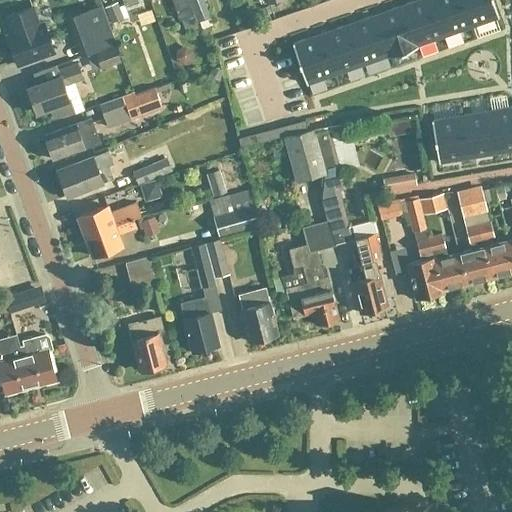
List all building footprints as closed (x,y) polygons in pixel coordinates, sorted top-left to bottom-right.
[(170,0),(179,22),(193,17),(186,0),(170,0)] [(192,0),(188,2),(197,24),(211,19),(203,0),(192,0)] [(443,39),(429,0),(422,0),(401,7),(416,50),(417,49),(417,48),(443,39)] [(470,29),(459,0),(429,0),(443,39),(470,29)] [(459,0),(470,29),(498,19),(491,0),(459,0)] [(104,9),(111,25),(122,20),(116,4),(104,9)] [(401,7),(374,17),(389,59),(416,50),(401,7)] [(6,38),(17,67),(53,54),(42,25),(37,26),(31,8),(5,18),(11,36),(6,38)] [(100,8),(72,18),(85,56),(114,46),(100,8)] [(388,59),(389,59),(374,17),(347,26),(361,67),(387,58),(388,59)] [(320,36),(334,77),(361,67),(347,26),(320,36)] [(306,86),(334,77),(320,36),(291,46),(306,86)] [(120,63),(114,47),(94,54),(100,71),(120,63)] [(32,114),(34,113),(35,115),(48,110),(52,121),(72,114),(68,103),(63,88),(82,81),(76,65),(57,72),(59,78),(26,90),(30,101),(28,101),(27,104),(30,113),(32,114)] [(445,77),(472,76),(471,69),(445,71),(445,77)] [(77,90),(85,110),(105,103),(97,82),(77,90)] [(153,89),(134,96),(133,94),(98,106),(103,121),(126,113),(129,121),(160,110),(153,89)] [(511,108),(488,113),(495,155),(511,152),(511,108)] [(460,117),(467,160),(495,155),(488,113),(460,117)] [(438,165),(467,160),(460,117),(430,122),(438,165)] [(99,144),(90,120),(44,137),(52,161),(99,144)] [(304,122),(295,124),(297,134),(307,131),(304,122)] [(295,124),(285,127),(288,136),(297,134),(295,124)] [(285,127),(275,129),(278,139),(288,136),(285,127)] [(321,202),(326,221),(326,222),(333,246),(334,246),(350,242),(360,281),(352,283),(360,316),(387,309),(378,276),(379,276),(375,262),(380,261),(374,238),(377,238),(373,223),(350,229),(349,224),(347,225),(338,192),(345,191),(328,128),(313,131),(325,175),(324,176),(321,202)] [(275,129),(266,132),(268,141),(278,139),(275,129)] [(296,183),(324,176),(325,175),(313,131),(285,138),(296,183)] [(358,152),(382,148),(379,131),(355,135),(358,152)] [(266,132),(256,134),(259,144),(268,141),(266,132)] [(256,134),(247,137),(249,146),(259,144),(256,134)] [(247,137),(237,139),(240,149),(249,146),(247,137)] [(341,169),(359,164),(353,137),(334,141),(341,169)] [(67,199),(102,185),(113,180),(108,168),(113,166),(108,153),(92,159),(56,173),(67,199)] [(137,187),(171,173),(166,160),(132,174),(137,187)] [(225,193),(219,172),(206,176),(212,197),(225,193)] [(469,194),(475,216),(487,213),(481,191),(469,194)] [(219,238),(258,227),(248,192),(209,203),(219,238)] [(475,216),(469,194),(457,197),(463,220),(475,216)] [(429,198),(418,201),(422,215),(433,212),(444,209),(440,195),(429,198)] [(413,234),(420,262),(406,265),(414,301),(442,294),(441,292),(427,239),(417,200),(398,205),(401,216),(407,214),(412,234),(413,234)] [(77,219),(85,239),(132,221),(140,218),(134,203),(108,213),(106,208),(77,219)] [(146,237),(161,233),(157,216),(141,221),(146,237)] [(132,221),(85,239),(92,259),(121,248),(117,237),(136,230),(132,221)] [(326,222),(302,228),(307,245),(288,250),(294,276),(273,282),(277,297),(285,294),(292,320),(312,314),(316,327),(319,326),(321,328),(326,327),(327,324),(338,321),(329,291),(326,279),(323,280),(315,252),(334,246),(333,246),(326,222)] [(476,227),(490,279),(511,273),(511,264),(506,242),(494,246),(489,223),(476,227)] [(458,255),(465,286),(490,279),(476,227),(464,230),(470,252),(458,255)] [(427,239),(441,292),(465,286),(458,255),(446,258),(444,249),(443,249),(440,236),(427,239)] [(219,241),(204,245),(213,280),(229,276),(219,241)] [(215,286),(213,280),(204,245),(190,249),(201,290),(215,286)] [(133,290),(153,285),(147,261),(127,266),(133,290)] [(241,310),(250,344),(278,337),(272,317),(274,316),(271,302),(269,302),(266,288),(239,296),(242,309),(241,310)] [(10,313),(27,308),(22,293),(5,299),(10,313)] [(192,354),(217,347),(209,314),(208,314),(204,299),(193,302),(180,305),(192,354)] [(139,372),(164,366),(159,347),(162,346),(159,335),(162,334),(158,319),(127,327),(132,344),(130,346),(132,353),(134,354),(139,372)] [(21,357),(30,389),(55,382),(47,352),(51,351),(48,339),(44,336),(22,342),(25,356),(21,357)] [(0,377),(5,395),(30,389),(21,357),(21,358),(18,348),(0,352),(0,377)]
